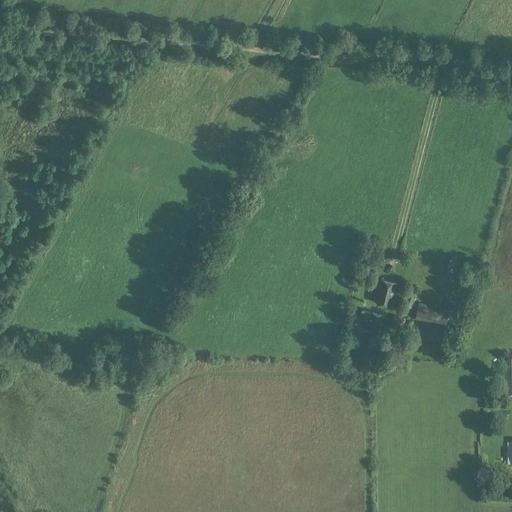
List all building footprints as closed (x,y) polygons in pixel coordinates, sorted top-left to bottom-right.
[(396,283),(381,279),(376,301),(391,305),(396,283)] [(405,306),(412,308),(416,291),(409,290),(405,306)] [(417,309),(432,313),(434,306),(419,302),(417,309)] [(439,315),(417,310),(415,319),(444,326),(448,309),(441,308),(439,315)] [(368,327),(380,330),(383,315),(372,312),(368,327)] [(511,401),(511,364),(500,365),(500,401),(511,401)]
